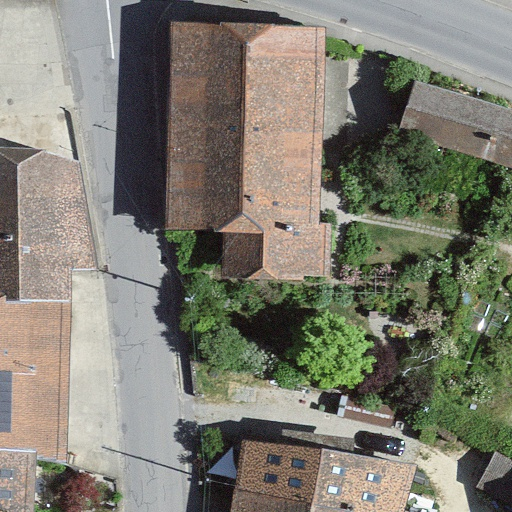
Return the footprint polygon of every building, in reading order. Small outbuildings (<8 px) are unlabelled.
[(340,51),(186,46),(178,252),(235,253),(237,298),(345,293),(340,51)] [(511,115),(433,93),(417,149),(511,176),(511,115)] [(0,166),(0,307),(86,310),(84,279),(107,279),(89,168),(0,166)] [(0,467),(50,469),(84,469),(86,310),(0,307),(0,467)] [(420,511),(430,479),(261,454),(250,511),(420,511)] [(511,511),(511,465),(505,462),(485,502),(505,511),(511,511)] [(0,467),(0,511),(47,511),(50,469),(0,467)]
